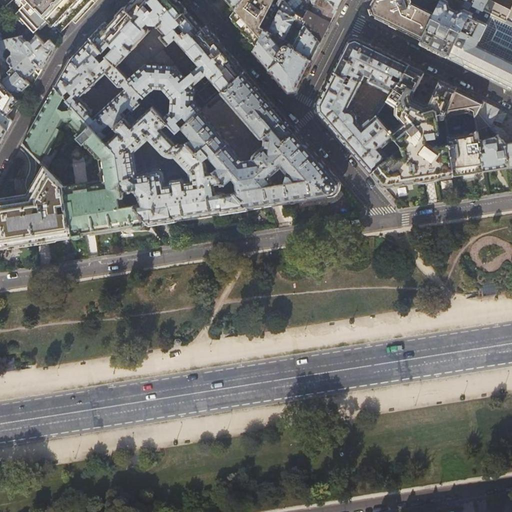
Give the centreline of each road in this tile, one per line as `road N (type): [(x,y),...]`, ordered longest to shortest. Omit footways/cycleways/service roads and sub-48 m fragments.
road 1 (secondary): [(0,424),(511,343)]
road 2 (residential): [(391,220),(0,283)]
road 3 (residential): [(0,162),(63,50),(111,0)]
road 4 (residential): [(345,19),(511,101)]
road 5 (residential): [(331,511),(511,483)]
road 6 (residential): [(197,0),(298,114)]
road 7 (residential): [(298,114),(391,220)]
road 8 (residential): [(511,201),(391,220)]
